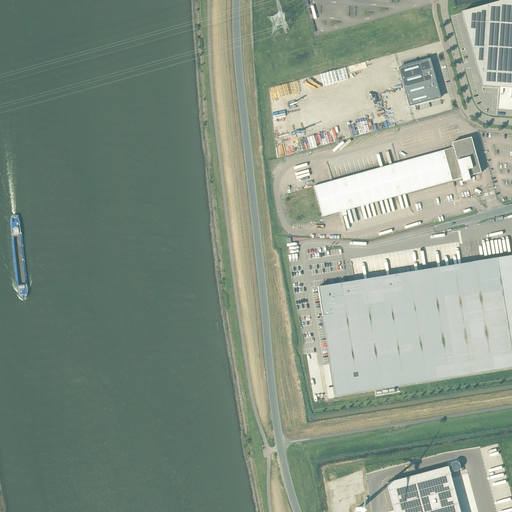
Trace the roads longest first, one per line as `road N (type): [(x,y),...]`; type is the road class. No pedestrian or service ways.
road 1 (unclassified): [(280,446),(237,0)]
road 2 (tertiary): [(511,122),(481,117),(468,104),(443,0)]
